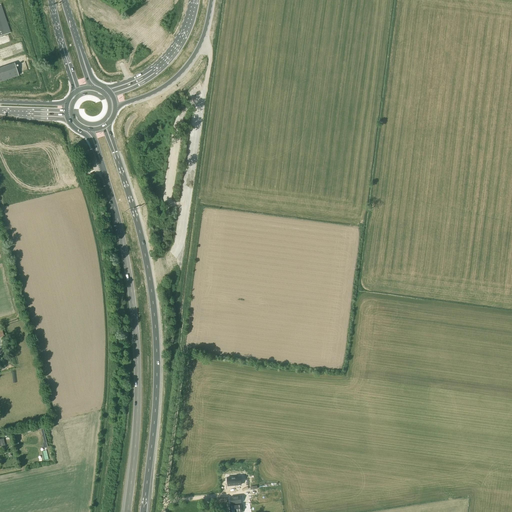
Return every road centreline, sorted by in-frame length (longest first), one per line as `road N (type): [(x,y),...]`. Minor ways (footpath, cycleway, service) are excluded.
road 1 (trunk): [(142,511),(154,327),(137,226),(114,153)]
road 2 (trunk): [(100,166),(136,335),(127,511)]
road 3 (primary): [(114,108),(178,75),(196,52),(211,0)]
road 4 (unknown): [(159,499),(182,359)]
